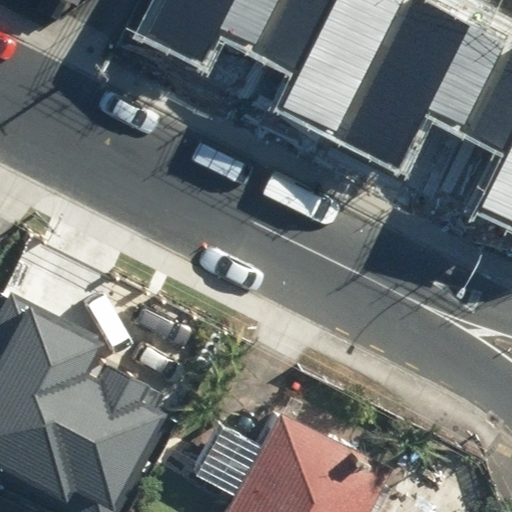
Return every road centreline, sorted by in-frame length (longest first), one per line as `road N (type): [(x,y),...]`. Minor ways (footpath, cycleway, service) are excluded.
road 1 (residential): [(0,93),(400,293)]
road 2 (residential): [(511,404),(420,329),(400,293)]
